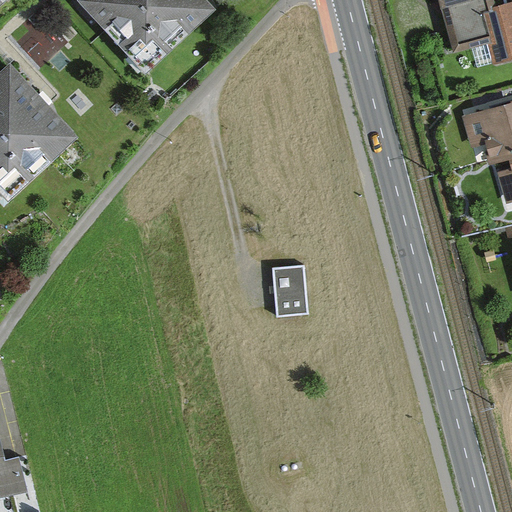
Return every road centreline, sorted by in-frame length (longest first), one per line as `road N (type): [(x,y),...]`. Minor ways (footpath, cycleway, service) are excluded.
road 1 (primary): [(480,511),(347,0)]
road 2 (unclassified): [(292,0),(79,226),(0,340)]
